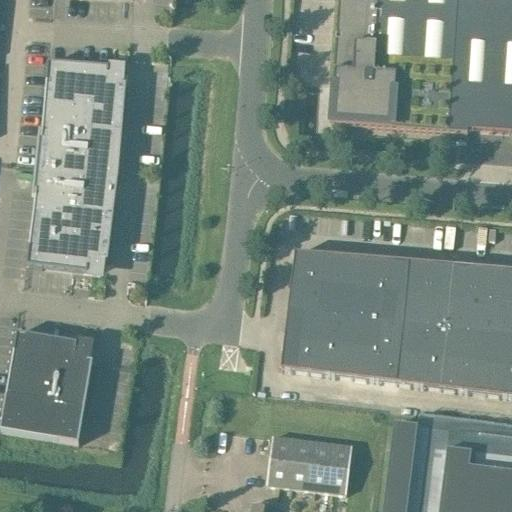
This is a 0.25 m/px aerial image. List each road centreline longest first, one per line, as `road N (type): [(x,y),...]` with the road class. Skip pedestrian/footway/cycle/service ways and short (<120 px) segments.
road 1 (unclassified): [(511,197),(253,171)]
road 2 (unclassified): [(20,35),(255,55)]
road 3 (unclassified): [(194,327),(0,305)]
road 4 (unclassified): [(194,327),(226,312),(239,207),(253,171)]
